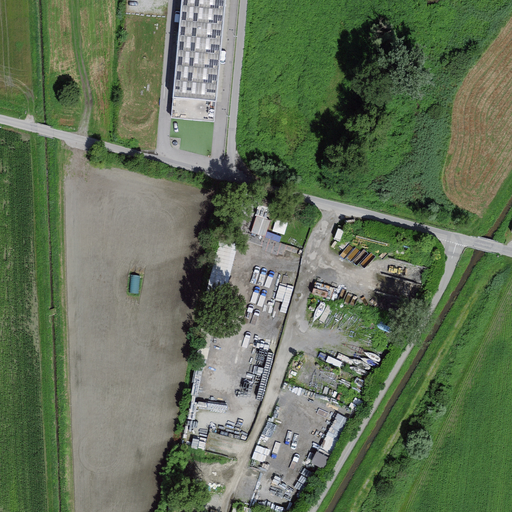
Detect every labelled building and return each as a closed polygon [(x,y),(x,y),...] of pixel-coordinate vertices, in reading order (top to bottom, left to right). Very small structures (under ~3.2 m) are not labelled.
[(225,0),(183,0),(173,120),(215,124),(225,0)] [(254,233),(268,235),(271,218),(257,215),(254,233)] [(277,220),(275,231),(287,233),(288,221),(277,220)] [(326,467),(348,418),(335,413),(314,461),(326,467)] [(282,467),(287,452),(269,445),(264,461),(282,467)]
